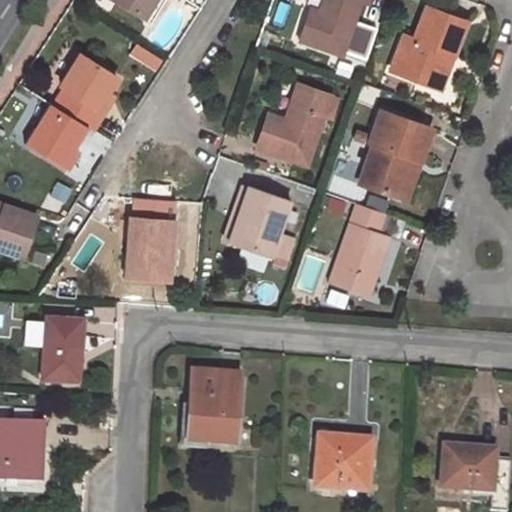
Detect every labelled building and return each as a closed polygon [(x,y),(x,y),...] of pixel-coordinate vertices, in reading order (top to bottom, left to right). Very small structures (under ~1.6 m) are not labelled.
[(118,0),(142,15),(152,0),(118,0)] [(370,0),(323,0),(320,10),(317,21),(306,17),(299,40),(343,54),(360,2),(369,4),(370,0)] [(320,10),(309,7),(306,17),(317,21),(320,10)] [(464,20),(428,8),(416,40),(402,35),(390,72),(417,81),(431,86),(443,53),(451,56),(464,20)] [(431,86),(440,89),(451,56),(443,53),(431,86)] [(117,79),(81,55),(61,85),(66,89),(54,107),(85,127),(92,131),(104,112),(98,108),(107,94),(117,79)] [(444,104),(460,58),(451,56),(440,89),(431,86),(417,81),(413,94),(444,104)] [(330,95),(298,84),(290,110),(294,111),(291,121),(286,120),(268,113),(257,146),(306,164),(330,95)] [(104,112),(114,98),(107,94),(98,108),(104,112)] [(49,104),(24,143),(67,171),(88,139),(81,134),(85,127),(54,107),(49,104)] [(290,110),(286,120),(291,121),(294,111),(290,110)] [(431,129),(379,111),(369,141),(373,142),(359,182),(394,194),(407,155),(421,160),(431,129)] [(394,194),(407,199),(421,160),(407,155),(394,194)] [(288,202),(248,188),(229,241),(269,255),(288,202)] [(37,214),(0,201),(0,249),(22,258),(37,214)] [(368,294),(388,236),(380,233),(386,213),(356,203),(350,223),(330,281),(368,294)] [(130,218),(126,276),(170,279),(174,220),(130,218)] [(41,378),(79,380),(81,344),(76,343),(77,319),(45,316),(41,378)] [(234,444),(238,376),(190,373),(186,441),(234,444)] [(0,480),(34,482),(36,424),(0,422),(0,480)] [(365,490),(368,440),(317,436),(314,486),(365,490)] [(506,511),(510,461),(493,461),(493,452),(477,451),(477,448),(441,446),(440,486),(490,490),(489,509),(506,511)]
